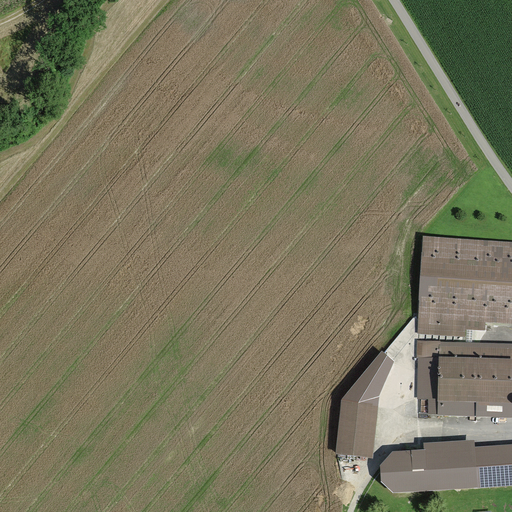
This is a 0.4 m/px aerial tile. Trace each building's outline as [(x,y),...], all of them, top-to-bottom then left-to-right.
[(511,244),(423,240),(419,324),(485,328),(486,318),(511,319),(511,244)] [(511,402),(511,356),(420,354),(419,399),(511,402)] [(382,355),(342,404),(379,408),(379,399),(394,365),(382,355)] [(379,408),(342,404),(336,457),(373,461),(379,408)] [(511,487),(511,446),(475,449),(475,443),(423,447),(424,454),(392,456),(380,471),(381,487),(393,497),(511,487)]
